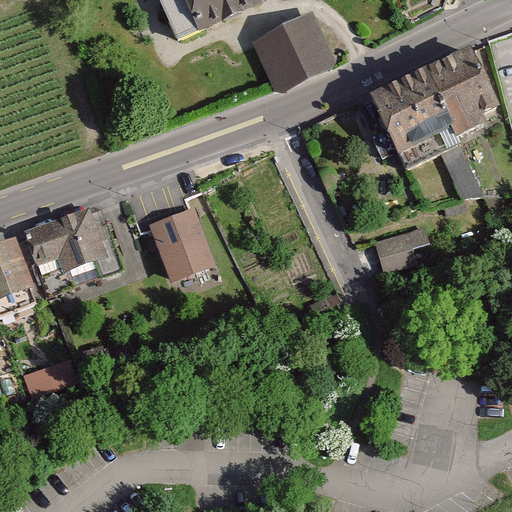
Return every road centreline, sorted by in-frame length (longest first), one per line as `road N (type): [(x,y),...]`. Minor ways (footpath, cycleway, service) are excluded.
road 1 (primary): [(0,216),(277,118)]
road 2 (primary): [(277,118),(511,10)]
road 3 (residential): [(277,118),(353,286)]
